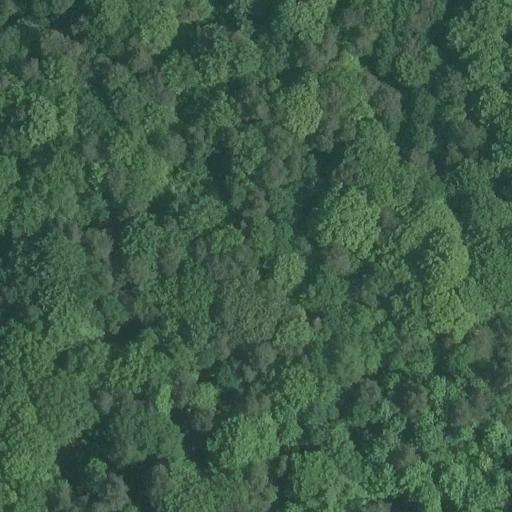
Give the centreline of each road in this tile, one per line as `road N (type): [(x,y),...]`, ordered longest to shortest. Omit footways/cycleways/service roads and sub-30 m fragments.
road 1 (track): [(180,423),(511,371)]
road 2 (track): [(399,511),(180,423)]
